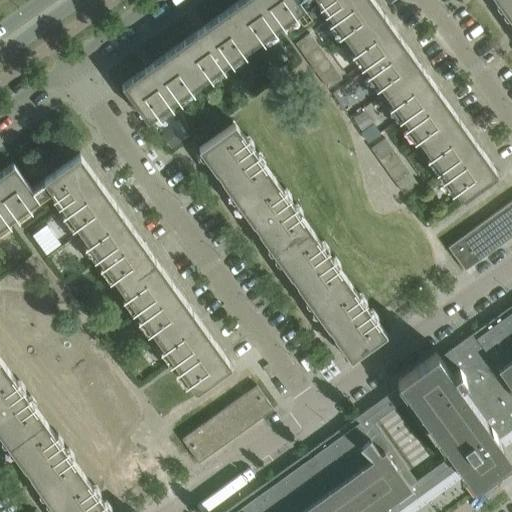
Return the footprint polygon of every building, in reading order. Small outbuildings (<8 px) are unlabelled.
[(314,0),(319,0),(462,197),(497,172),(373,0),(240,0),(122,85),(148,120),(314,0)] [(511,0),(497,0),(504,8),(511,2),(511,0)] [(296,43),(328,88),(342,78),(310,33),(296,43)] [(200,148),(238,200),(272,175),(234,123),(200,148)] [(371,148),(404,193),(418,183),(385,138),(371,148)] [(83,232),(118,206),(80,153),(45,178),(45,179),(32,189),(14,163),(0,172),(0,226),(52,189),(83,232)] [(309,227),(272,175),(238,200),(275,252),(309,227)] [(511,200),(506,205),(449,246),(449,245),(447,247),(461,265),(464,270),(466,269),(465,268),(511,234),(511,200)] [(83,232),(120,284),(155,258),(118,206),(83,232)] [(275,252),(312,304),(347,279),(309,227),(275,252)] [(155,258),(120,284),(157,336),(193,310),(155,258)] [(347,279),(312,304),(350,357),(385,332),(347,279)] [(451,454),(472,483),(511,455),(495,432),(502,427),(504,429),(505,428),(499,420),(507,415),(510,418),(511,416),(511,305),(511,306),(511,312),(490,329),(487,324),(461,342),(464,347),(444,361),(436,350),(397,378),(401,384),(400,384),(451,455),(451,454)] [(193,310),(157,336),(196,389),(231,363),(193,310)] [(43,419),(1,361),(0,361),(0,432),(9,444),(43,419)] [(240,397),(256,420),(271,409),(271,410),(273,409),(256,385),(254,386),(254,387),(240,397)] [(240,397),(226,408),(242,430),(256,420),(240,397)] [(211,418),(227,440),(242,430),(226,408),(211,418)] [(382,511),(387,509),(388,511),(389,511),(390,511),(385,504),(392,498),(396,502),(413,489),(383,448),(379,450),(367,434),(370,431),(359,416),(345,426),(349,430),(323,449),(320,444),(295,462),(299,466),(273,485),(270,480),(245,498),(248,503),(235,511),(382,511)] [(227,440),(211,418),(197,428),(213,451),(227,440)] [(43,419),(9,444),(25,467),(26,467),(30,474),(46,496),(80,471),(43,419)] [(213,451),(197,428),(182,439),(182,438),(181,439),(198,463),(199,462),(198,461),(213,451)] [(109,511),(80,471),(46,496),(57,511),(109,511)]
